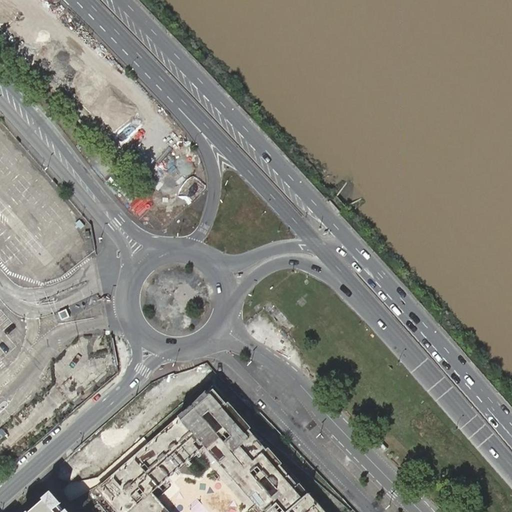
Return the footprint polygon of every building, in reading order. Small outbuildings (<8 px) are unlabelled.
[(92,81),(97,86),(112,72),(99,59),(94,64),(102,71),(92,81)] [(66,309),(58,312),(62,321),(70,317),(66,309)] [(181,385),(104,454),(115,466),(192,397),(181,385)] [(315,511),(212,395),(100,494),(116,511),(315,511)] [(70,511),(54,491),(30,511),(70,511)]
